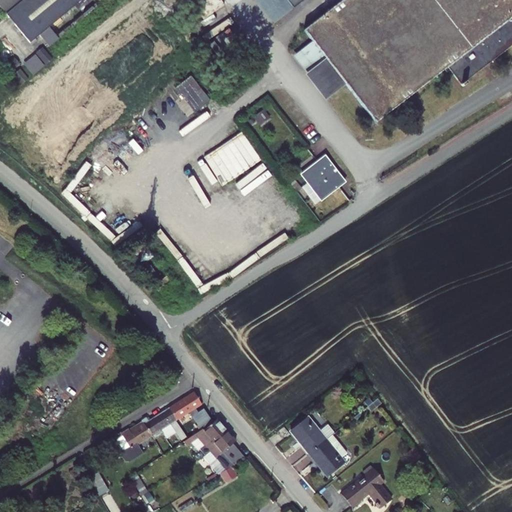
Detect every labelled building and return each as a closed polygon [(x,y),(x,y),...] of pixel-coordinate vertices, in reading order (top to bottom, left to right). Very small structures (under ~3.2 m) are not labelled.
[(0,0),(0,9),(38,56),(96,8),(89,0),(0,0)] [(193,0),(207,17),(227,2),(225,0),(193,0)] [(276,0),(252,0),(274,27),(288,15),(276,0)] [(276,0),(288,15),(307,0),(276,0)] [(511,49),(511,47),(470,0),(329,0),(305,20),(311,29),(304,35),(328,63),(348,89),(378,126),(449,71),(464,90),(469,87),(467,85),(511,49)] [(511,0),(470,0),(511,47),(511,0)] [(348,89),(328,63),(315,73),(335,99),(348,89)] [(15,73),(24,83),(30,76),(22,67),(15,73)] [(177,86),(196,111),(212,99),(193,73),(177,86)] [(151,125),(131,142),(140,153),(161,136),(151,125)] [(182,168),(200,198),(263,161),(246,132),(182,168)] [(332,157),(310,174),(329,198),(352,181),(332,157)] [(73,181),(77,184),(92,165),(88,162),(73,181)] [(138,221),(114,240),(117,244),(142,226),(138,221)] [(166,277),(153,286),(158,293),(171,283),(166,277)] [(175,407),(182,418),(194,411),(197,415),(203,411),(200,407),(207,403),(200,391),(175,407)] [(371,408),(376,404),(372,398),(367,402),(371,408)] [(383,405),(380,401),(376,404),(371,408),(374,412),(383,405)] [(157,434),(160,439),(169,433),(166,429),(182,418),(175,407),(154,421),(152,417),(147,420),(148,421),(157,434)] [(203,411),(197,415),(206,428),(218,421),(209,407),(203,411)] [(310,453),(328,440),(311,417),(293,430),(310,453)] [(207,428),(195,437),(195,438),(194,438),(193,439),(192,438),(190,440),(193,444),(207,435),(215,444),(231,429),(221,418),(208,430),(207,428)] [(133,426),(126,431),(136,447),(142,443),(157,434),(148,421),(135,429),(133,426)] [(192,435),(184,423),(180,426),(187,439),(192,435)] [(241,441),(231,429),(215,444),(212,447),(221,458),(224,456),(230,463),(233,461),(232,461),(244,450),(238,443),(241,441)] [(148,452),(142,443),(136,447),(126,431),(121,434),(122,436),(119,438),(127,450),(126,455),(130,460),(134,460),(148,452)] [(349,452),(335,434),(328,440),(310,453),(328,476),(345,463),(341,459),(349,452)] [(238,468),(250,457),(244,450),(232,461),(233,461),(238,468)] [(96,467),(90,470),(93,476),(97,474),(99,472),(96,467)] [(368,495),(379,510),(390,501),(380,488),(384,484),(373,469),(365,475),(366,477),(354,486),(352,484),(341,493),(352,509),(364,500),(363,498),(368,495)] [(152,492),(141,473),(135,477),(146,495),(147,495),(152,492)] [(97,474),(93,476),(104,495),(108,492),(97,474)] [(135,481),(128,484),(134,498),(142,495),(135,481)] [(165,496),(159,487),(152,492),(147,495),(153,504),(165,496)]
